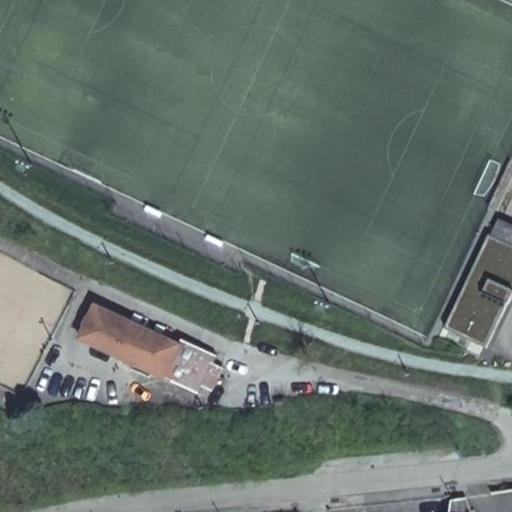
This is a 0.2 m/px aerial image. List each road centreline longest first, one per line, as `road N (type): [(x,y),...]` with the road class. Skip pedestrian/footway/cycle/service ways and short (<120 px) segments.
road 1 (track): [(511,375),(450,369),(327,335),(188,284),(39,211),(0,182)]
road 2 (residential): [(91,511),(511,461)]
